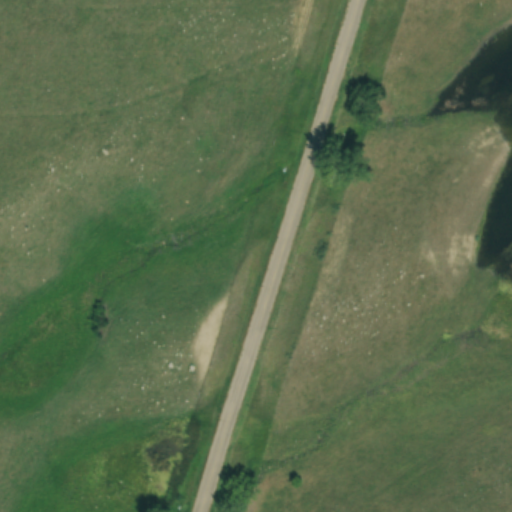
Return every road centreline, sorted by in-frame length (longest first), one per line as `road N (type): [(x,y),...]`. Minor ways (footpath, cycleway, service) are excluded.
road 1 (residential): [(187,511),(298,161)]
road 2 (residential): [(298,161),(345,0)]
